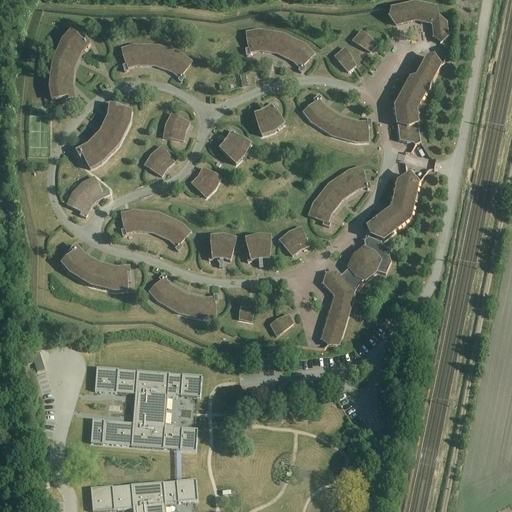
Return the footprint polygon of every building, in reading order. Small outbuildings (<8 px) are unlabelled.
[(433,39),(441,46),(448,38),(447,24),(439,18),(437,8),(414,3),(391,9),(389,20),(396,28),(415,23),(432,27),(433,39)] [(245,33),(248,50),(245,51),(246,57),(250,57),(250,55),(259,53),(276,56),(293,64),(299,70),(298,72),(301,75),(306,70),(303,68),(315,55),(306,46),(283,35),(259,31),(245,33)] [(91,46),(86,41),(83,43),(71,32),(62,42),(51,65),(49,89),(51,103),(68,99),(69,103),(75,101),(73,89),(75,71),(82,55),(91,46)] [(352,43),(371,55),(377,47),(361,32),(352,43)] [(121,50),(125,66),(122,67),(124,74),(128,73),(128,70),(136,68),(155,68),(172,74),(179,80),(178,82),(181,84),(185,79),(182,77),(192,63),(182,55),(159,47),(133,46),(121,50)] [(334,58),(348,75),(356,68),(344,49),(334,58)] [(417,113),(441,68),(434,58),(426,59),(415,78),(409,79),(394,109),(400,143),(413,145),(415,148),(420,145),(417,113)] [(302,114),(311,125),(331,139),(355,145),(369,145),(368,128),(371,128),(371,121),(367,121),(367,123),(358,123),(340,118),(325,108),(320,101),(321,100),(319,97),(313,101),(315,103),(302,114)] [(130,126),(132,113),(116,110),(116,107),(109,105),(107,119),(99,134),(87,147),(75,153),(79,159),(82,157),(90,172),(102,166),(119,148),(130,126)] [(265,111),(264,110),(261,112),(262,113),(254,116),(261,139),(274,135),(285,126),(275,113),(278,111),(273,105),(265,111)] [(171,115),(165,127),(163,140),(184,144),(186,134),(190,125),(171,115)] [(246,158),(251,146),(236,138),(238,136),(231,133),(226,142),(225,142),(223,145),(224,145),(219,151),(236,168),(246,158)] [(175,165),(161,148),(151,156),(144,168),(162,179),(168,171),(175,165)] [(349,172),(328,186),(312,205),(308,218),(315,221),(323,224),(322,227),(329,229),(330,225),(328,225),(331,216),(343,202),(358,192),(367,189),(367,192),(371,191),(369,184),(366,185),(361,168),(349,172)] [(216,191),(222,179),(202,169),(198,178),(191,185),(206,201),(216,191)] [(334,299),(321,342),(329,349),(339,348),(355,298),(353,297),(354,294),(362,283),(365,284),(376,276),(377,274),(386,277),(391,264),(388,254),(381,245),(382,243),(383,244),(411,222),(419,185),(416,182),(417,181),(416,179),(413,178),(412,179),(410,176),(396,183),(391,209),(366,228),(368,233),(365,235),(365,242),(364,243),(365,248),(352,257),(347,270),(348,271),(341,277),(337,273),(326,275),(322,286),(334,299)] [(110,197),(109,191),(105,190),(101,192),(94,178),(82,184),(73,194),(66,206),(81,214),(80,217),(86,220),(92,209),(97,203),(110,197)] [(180,246),(191,233),(181,224),(159,214),(134,212),(120,214),(124,231),(121,231),(122,238),(126,238),(126,235),(135,234),(152,235),(169,243),(176,249),(175,250),(178,253),(183,248),(180,246)] [(293,258),(300,252),(309,248),(301,229),(289,234),(279,242),(293,258)] [(223,262),(231,264),(236,240),(224,237),(210,238),(211,255),(208,255),(208,262),(220,262),(220,263),(223,263),(223,262)] [(269,262),(271,238),(257,237),(245,240),(249,257),(246,258),(247,265),(259,262),(259,263),(262,263),(262,261),(269,262)] [(90,288),(115,294),(128,293),(127,276),(131,276),(130,269),(116,270),(99,266),(85,257),(77,247),(71,252),(73,254),(61,265),(70,276),(90,288)] [(179,316),(203,322),(216,320),(215,303),(218,303),(217,296),(213,297),(213,298),(204,299),(187,295),(171,286),(165,280),(167,278),(164,275),(159,280),(161,282),(148,294),(157,304),(179,316)] [(239,322),(253,325),(255,317),(254,302),(243,300),(239,322)] [(269,327),(276,339),(284,335),(294,325),(289,316),(269,327)] [(414,339),(405,331),(387,351),(396,359),(414,339)] [(396,359),(384,357),(380,384),(392,386),(396,359)] [(93,421),(91,445),(176,452),(181,452),(196,453),(197,431),(182,430),(175,429),(175,428),(165,427),(167,399),(178,399),(178,397),(181,397),(181,398),(200,399),(202,378),(97,369),(95,393),(135,396),(133,425),(93,421)] [(217,444),(230,444),(230,431),(217,431),(217,444)] [(252,498),(255,461),(221,459),(218,490),(241,491),(240,497),(252,498)] [(177,483),(91,490),(92,511),(111,511),(133,510),(133,511),(165,511),(165,507),(176,506),(175,504),(178,503),(178,504),(198,502),(196,481),(181,482),(177,483)] [(330,488),(331,497),(341,497),(340,487),(330,488)] [(254,498),(266,501),(268,494),(255,492),(254,498)]
